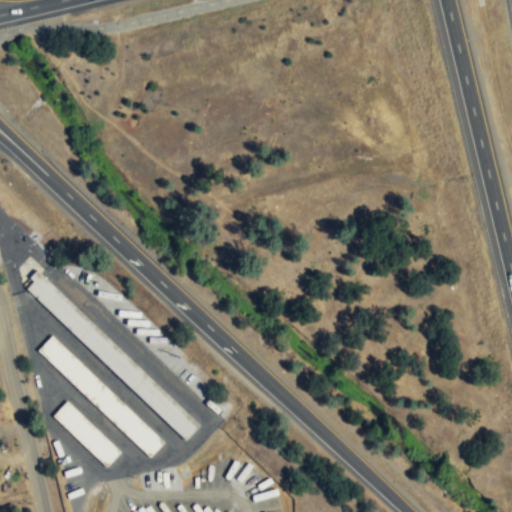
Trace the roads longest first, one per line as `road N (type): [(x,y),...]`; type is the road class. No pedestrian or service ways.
road 1 (motorway): [(49,175),(411,511)]
road 2 (motorway): [(445,0),(511,271)]
road 3 (residential): [(0,326),(41,511)]
